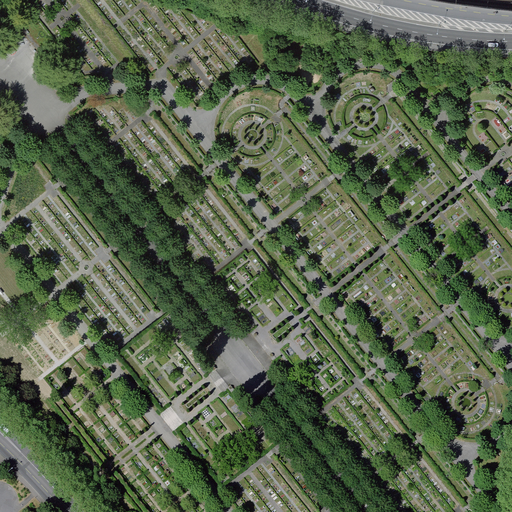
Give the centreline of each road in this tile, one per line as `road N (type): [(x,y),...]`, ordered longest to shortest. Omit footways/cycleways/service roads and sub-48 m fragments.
road 1 (primary): [(295,0),(391,28),(511,42)]
road 2 (primary): [(511,19),(387,0)]
